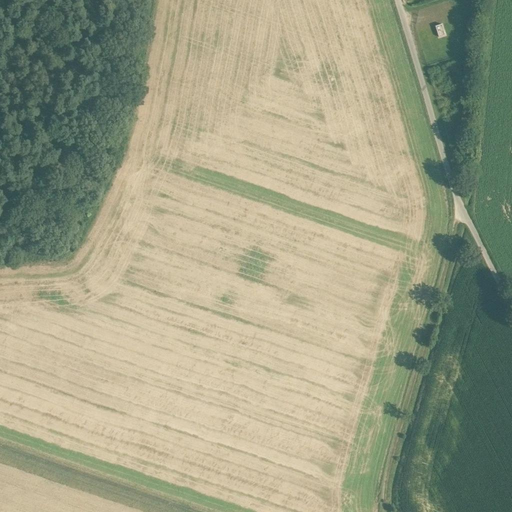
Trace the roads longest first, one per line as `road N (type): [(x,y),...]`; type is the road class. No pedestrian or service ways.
road 1 (track): [(385,511),(386,475),(463,214)]
road 2 (track): [(463,214),(396,0)]
